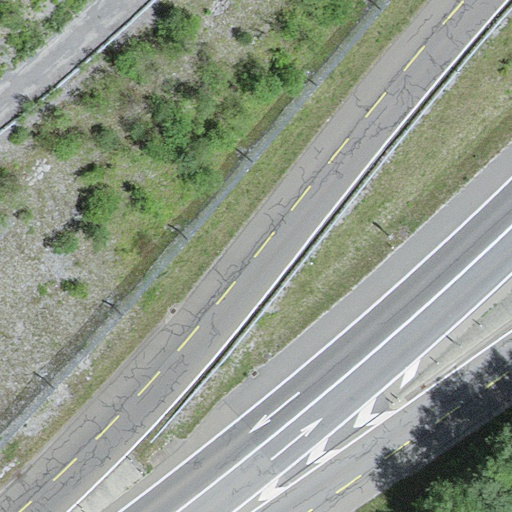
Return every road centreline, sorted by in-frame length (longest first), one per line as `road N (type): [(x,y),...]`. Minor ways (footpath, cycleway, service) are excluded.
road 1 (primary): [(465,0),(168,363),(24,511)]
road 2 (trunk): [(511,225),(368,356),(176,511)]
road 3 (primary): [(284,511),(330,490),(511,364)]
road 4 (track): [(0,104),(119,0)]
